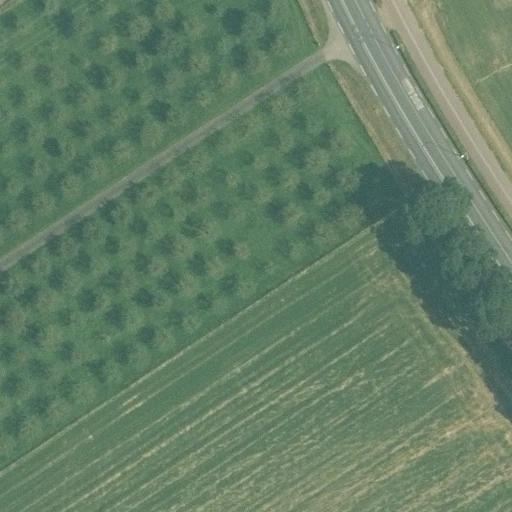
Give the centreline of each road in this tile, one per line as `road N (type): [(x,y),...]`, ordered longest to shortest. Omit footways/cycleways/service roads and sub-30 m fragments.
road 1 (primary): [(511,279),(346,0)]
road 2 (unclassified): [(511,199),(395,0)]
